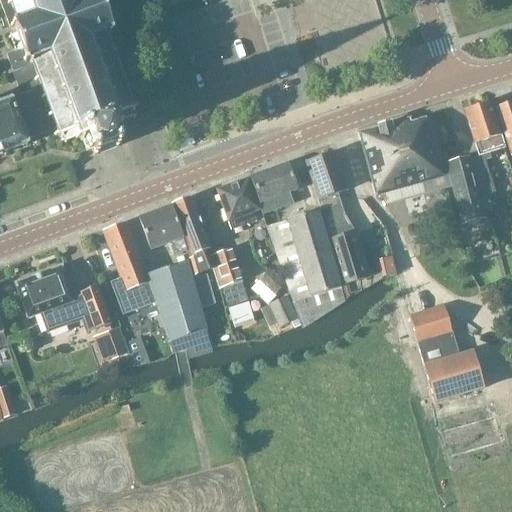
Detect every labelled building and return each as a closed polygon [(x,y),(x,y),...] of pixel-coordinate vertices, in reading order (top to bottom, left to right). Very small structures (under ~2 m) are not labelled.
[(27,83),(30,93),(40,90),(55,129),(57,136),(60,135),(62,140),(63,140),(64,143),(76,139),(76,140),(80,139),(81,142),(83,141),(87,152),(93,149),(95,155),(118,147),(117,142),(112,127),(123,123),(122,122),(134,117),(132,114),(134,114),(133,109),(134,109),(107,34),(110,33),(106,22),(113,20),(107,2),(101,4),(99,0),(0,0),(10,27),(11,27),(12,28),(15,26),(18,33),(11,36),(16,52),(7,55),(18,86),(27,83)] [(40,90),(30,93),(0,103),(0,154),(26,145),(24,139),(55,129),(40,90)] [(488,153),(503,149),(488,103),(463,111),(477,156),(469,158),(481,197),(494,192),(485,160),(490,159),(488,153)] [(511,103),(495,109),(510,156),(511,155),(511,103)] [(386,125),(383,126),(379,127),(377,127),(377,128),(360,133),(358,134),(358,136),(359,136),(375,196),(444,177),(439,159),(444,158),(433,117),(409,124),(409,121),(408,119),(406,120),(407,120),(389,125),(388,124),(386,125)] [(333,154),(304,164),(322,215),(341,209),(336,195),(345,192),(333,154)] [(484,219),(468,157),(445,163),(461,225),(484,219)] [(286,165),(249,178),(262,215),(291,205),(288,194),(295,191),(286,165)] [(247,179),(215,190),(230,231),(255,222),(252,213),(259,211),(247,179)] [(189,199),(171,205),(190,256),(185,258),(191,274),(206,268),(200,252),(208,249),(189,199)] [(169,208),(138,219),(149,251),(167,245),(171,257),(185,251),(169,208)] [(358,215),(367,239),(379,235),(369,211),(358,215)] [(292,303),(340,289),(316,212),(265,227),(292,303)] [(144,277),(124,223),(102,231),(120,280),(111,283),(123,314),(154,302),(146,276),(144,277)] [(341,285),(367,276),(353,230),(326,239),(341,285)] [(227,307),(246,302),(240,282),(241,282),(230,250),(208,257),(219,289),(221,288),(227,307)] [(185,351),(209,345),(186,262),(146,276),(154,302),(168,341),(172,354),(175,353),(185,351)] [(60,268),(14,284),(26,318),(40,314),(46,331),(65,325),(61,316),(83,309),(91,331),(110,324),(97,287),(79,293),(81,296),(72,300),(60,268)] [(275,295),(284,284),(267,269),(258,280),(275,295)] [(267,305),(278,328),(296,319),(286,297),(267,305)] [(416,343),(450,333),(443,307),(408,317),(416,343)] [(450,333),(416,343),(415,343),(433,404),(483,390),(472,351),(457,355),(450,333)] [(121,335),(107,339),(115,362),(128,358),(121,335)] [(6,387),(0,389),(0,404),(10,402),(6,387)] [(456,469),(505,454),(492,405),(437,421),(450,471),(456,469)]
